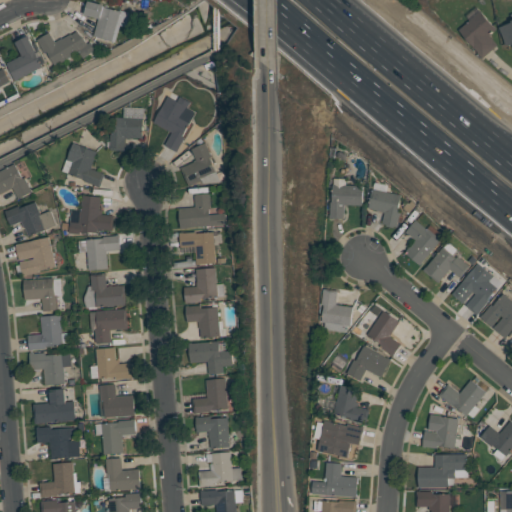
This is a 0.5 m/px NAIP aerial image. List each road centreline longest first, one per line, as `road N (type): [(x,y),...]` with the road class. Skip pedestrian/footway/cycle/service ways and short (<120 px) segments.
road 1 (motorway): [(258,0),(511,211)]
road 2 (residential): [(148,187),(172,511)]
road 3 (motorway): [(511,160),(320,0)]
road 4 (residential): [(448,334),(397,416),(385,511)]
road 5 (residential): [(365,260),(511,384)]
